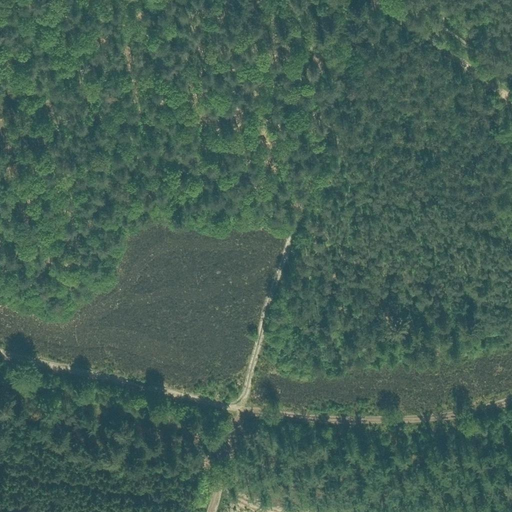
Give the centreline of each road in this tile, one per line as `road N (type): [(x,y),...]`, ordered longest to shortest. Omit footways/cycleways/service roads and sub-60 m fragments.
road 1 (track): [(0,352),(238,408),(319,418),(423,411),(511,389)]
road 2 (track): [(284,258),(373,0)]
road 3 (track): [(238,408),(284,258)]
road 4 (track): [(387,0),(511,88)]
